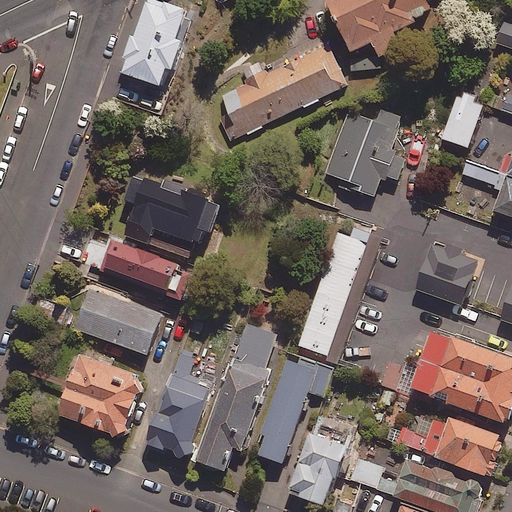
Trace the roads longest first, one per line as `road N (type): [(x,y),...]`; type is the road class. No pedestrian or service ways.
road 1 (residential): [(0,269),(77,50),(85,0)]
road 2 (residential): [(0,456),(150,511)]
